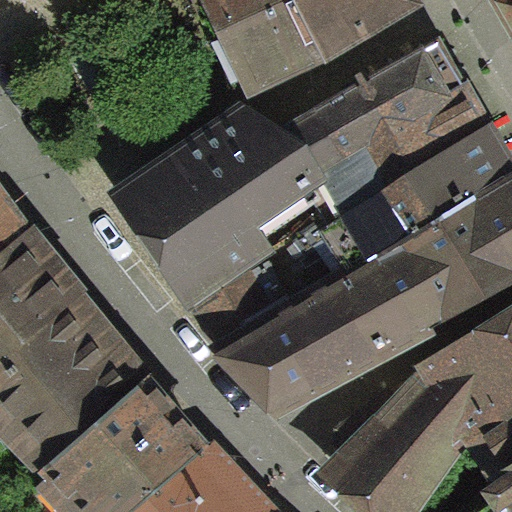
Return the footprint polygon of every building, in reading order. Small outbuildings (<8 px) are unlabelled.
[(199,0),(248,96),(322,60),(292,0),(199,0)] [(292,0),(322,60),(420,4),(417,0),(292,0)] [(511,0),(474,0),(494,35),(511,26),(511,0)] [(511,26),(494,35),(511,68),(511,26)] [(438,34),(285,122),(300,202),(467,125),(438,34)] [(253,110),(90,199),(163,312),(309,214),(300,202),(285,122),(253,110)] [(511,275),(511,201),(467,125),(300,202),(309,214),(163,312),(256,412),(511,275)] [(0,243),(26,220),(0,185),(0,243)] [(138,358),(26,220),(0,243),(0,458),(12,473),(138,358)] [(301,467),(355,511),(402,511),(439,459),(511,407),(511,295),(418,349),(301,467)] [(112,511),(199,443),(138,358),(12,473),(53,511),(112,511)] [(510,511),(511,511),(511,407),(439,459),(402,511),(510,511)] [(260,511),(199,443),(112,511),(260,511)]
